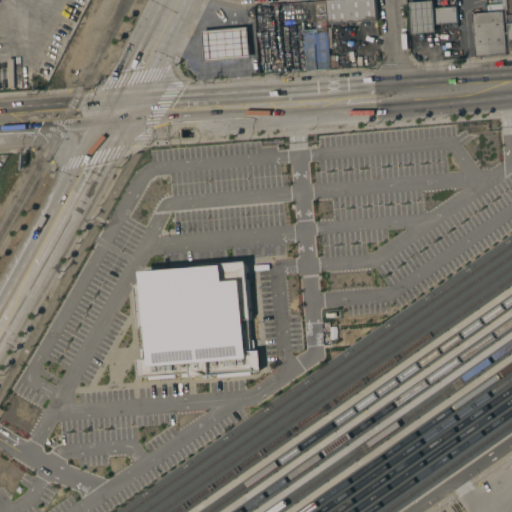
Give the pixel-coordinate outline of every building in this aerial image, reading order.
[(375,0),(377,20),(329,24),(327,0),(375,0)] [(505,0),(510,54),(476,57),(474,32),(472,33),(471,23),(473,23),(472,13),(502,10),(501,0),(505,0)] [(302,34),(316,33),(315,23),(317,23),(315,1),(325,1),(327,28),(329,28),(331,48),(329,48),(330,69),(305,71),(302,34)] [(436,32),(412,34),(410,3),(434,1),(434,9),(456,7),(457,22),(435,24),(436,32)] [(234,60),(205,62),(202,31),(232,28),(248,27),(250,58),(234,60)] [(331,67),(330,55),(332,55),(335,55),(335,56),(338,55),(338,67),(333,67),(331,67)] [(199,267),(199,265),(247,261),(252,319),(249,319),(252,351),(260,350),(262,371),(191,377),(190,373),(139,377),(138,360),(145,360),(142,328),(140,328),(137,286),(143,285),(142,272),(199,267)]
